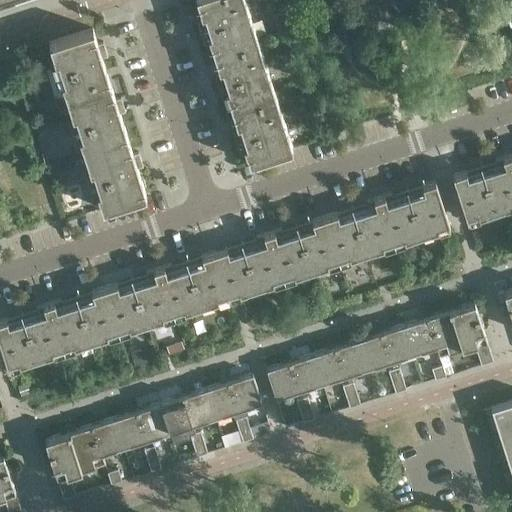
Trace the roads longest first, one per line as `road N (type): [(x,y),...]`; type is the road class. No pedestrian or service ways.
road 1 (residential): [(207,208),(511,110)]
road 2 (residential): [(207,208),(140,0)]
road 3 (residential): [(0,275),(207,208)]
